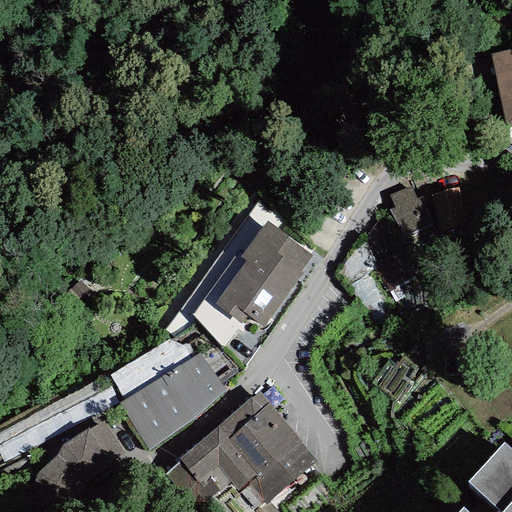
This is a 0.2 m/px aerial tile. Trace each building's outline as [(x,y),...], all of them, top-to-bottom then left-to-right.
[(511,66),(495,70),(507,131),(511,130),(511,66)] [(420,202),(393,212),(402,234),(428,224),(420,202)] [(312,255),(267,221),(240,257),(246,261),(214,304),(242,325),(248,316),(262,327),(302,273),(300,271),(312,255)] [(390,292),(415,277),(398,251),(373,266),(390,292)] [(206,252),(160,322),(180,335),(226,265),(206,252)] [(227,394),(199,352),(119,406),(148,450),(227,394)] [(303,442),(258,391),(179,460),(181,462),(165,476),(196,511),(214,497),(231,483),(256,511),(257,511),(316,462),(301,444),(303,442)] [(124,453),(104,421),(89,429),(89,427),(62,445),(57,455),(37,473),(28,498),(64,506),(86,477),(109,463),(124,453)] [(511,511),(511,450),(503,443),(467,482),(499,511),(498,511),(467,511),(463,508),(459,511),(511,511)]
